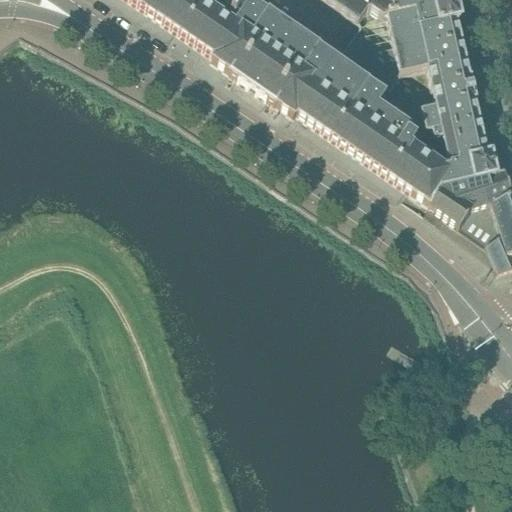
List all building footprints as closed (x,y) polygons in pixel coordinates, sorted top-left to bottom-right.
[(122,0),(212,62),(210,65),(228,78),(227,79),(229,80),(234,83),(266,105),(271,109),(273,110),(274,110),(293,123),(295,119),(405,196),(427,211),(439,194),(447,193),(434,184),(441,174),(437,175),(404,151),(409,143),(402,139),(405,135),(372,112),(380,101),(363,89),(331,68),(244,8),(239,15),(217,0),(122,0)] [(312,0),(355,30),(366,14),(379,23),(384,22),(396,20),(392,5),(414,0),(312,0)] [(352,37),(335,62),(385,96),(395,82),(394,81),(426,73),(435,112),(416,117),(421,138),(426,137),(427,145),(436,143),(443,173),(441,174),(434,184),(447,193),(475,186),(492,182),(488,164),(488,162),(484,162),(482,154),(479,144),(477,134),(475,125),(473,115),(470,105),(472,105),(470,95),(467,85),(467,83),(466,84),(464,76),(462,65),(459,56),(457,46),(455,35),(453,27),(457,26),(454,16),(452,4),(446,5),(423,10),(421,0),(414,0),(392,5),(396,20),(384,22),(390,51),(377,54),(352,37)] [(427,211),(426,212),(426,213),(442,224),(457,234),(483,249),(497,239),(487,209),(509,202),(507,197),(502,180),(492,182),(475,186),(447,193),(439,194),(427,211)] [(497,239),(483,249),(484,249),(497,278),(511,274),(511,200),(509,202),(487,209),(497,239)]
